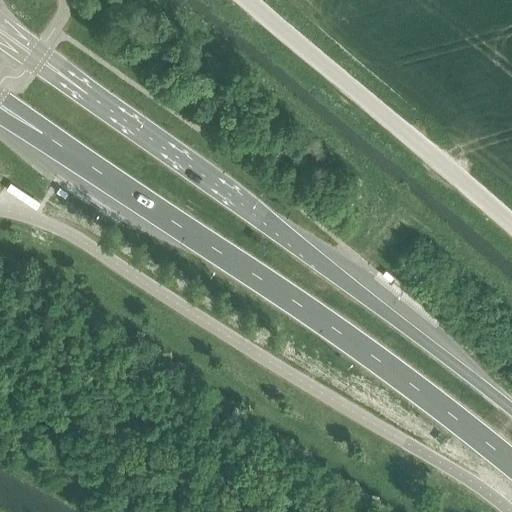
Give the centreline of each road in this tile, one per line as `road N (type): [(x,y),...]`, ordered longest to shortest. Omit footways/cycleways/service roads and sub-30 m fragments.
road 1 (primary): [(44,136),(287,296),(511,463)]
road 2 (primary): [(511,409),(76,86)]
road 3 (unclassified): [(241,0),(511,225)]
